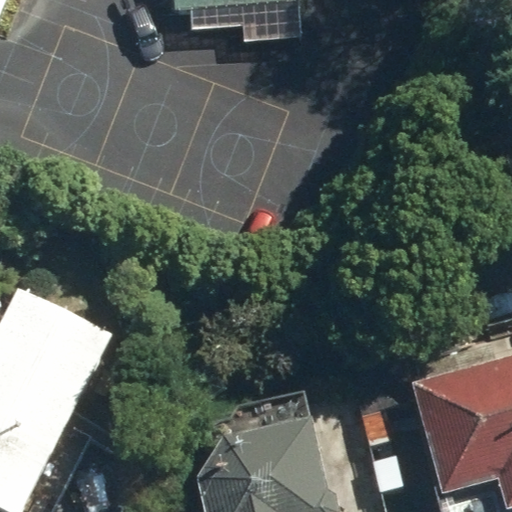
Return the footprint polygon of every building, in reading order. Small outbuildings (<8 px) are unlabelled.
[(0,0),(0,30),(12,0),(0,0)] [(168,0),(170,24),(302,17),(301,0),(168,0)] [(57,511),(140,351),(23,292),(0,337),(0,511),(57,511)] [(511,511),(511,334),(406,356),(437,511),(511,511)] [(211,419),(217,511),(353,511),(347,410),(211,419)]
